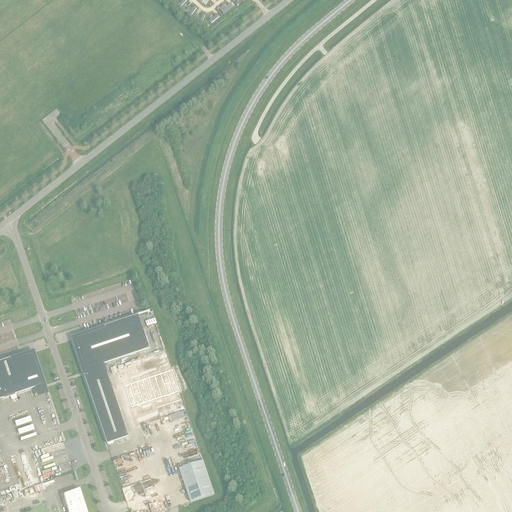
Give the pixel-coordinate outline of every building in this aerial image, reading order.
[(221,10),(224,14),(233,6),(230,3),(225,7),(223,5),(219,8),(221,10)] [(190,17),(196,8),(193,6),(190,10),(188,8),(185,12),(187,14),(190,17)] [(201,25),(205,15),(201,13),(199,18),(196,17),(194,21),(197,23),(201,25)] [(208,20),(211,23),(220,16),(217,13),(208,20)] [(107,444),(128,437),(104,365),(149,349),(138,316),(150,312),(150,311),(104,327),(105,329),(79,338),(77,338),(76,340),(76,341),(75,343),(76,344),(86,375),(84,376),(89,391),(107,444)] [(0,399),(42,385),(33,358),(33,357),(32,356),(30,355),(29,355),(27,355),(10,361),(9,359),(0,361),(0,399)] [(172,370),(124,386),(131,407),(179,390),(172,370)] [(179,469),(190,503),(214,494),(203,461),(179,469)] [(63,494),(68,511),(86,511),(79,489),(63,494)]
